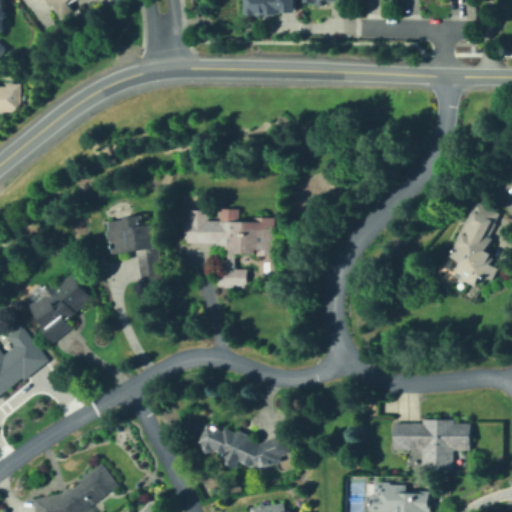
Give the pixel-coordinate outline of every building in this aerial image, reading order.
[(78,0),(73,4),(78,10),(66,18),(54,0),(41,0),(38,2),(36,0),(78,0)] [(250,11),(250,0),(300,0),(300,11),(250,11)] [(0,42),(8,49),(0,58),(0,42)] [(0,112),(0,85),(8,86),(8,83),(24,84),(22,106),(10,106),(10,113),(0,112)] [(500,269),(495,279),(483,272),(475,286),(456,275),(464,262),(453,257),(457,249),(454,247),(478,201),(503,214),(490,237),(494,240),(487,252),(497,258),(494,265),(500,269)] [(240,208),(240,220),(255,220),(255,215),(275,215),(275,253),(254,253),(254,251),(239,251),(239,268),(251,268),(251,286),(224,286),(224,259),(226,259),(226,249),(218,249),(218,244),(190,244),(190,213),(207,213),(207,220),(222,220),(222,208),(240,208)] [(141,217),(143,227),(151,225),(156,250),(160,249),(165,275),(143,279),(137,250),(114,255),(108,223),(141,217)] [(70,273),(94,298),(69,321),(73,326),(58,340),(41,321),(44,318),(27,300),(42,285),(50,293),(70,273)] [(25,325),(50,360),(0,396),(0,344),(6,353),(17,345),(10,336),(25,325)] [(460,420),(460,424),(474,424),(474,451),(455,451),(455,468),(422,468),(422,449),(409,449),(409,445),(395,445),(395,420),(460,420)] [(210,422),(230,433),(234,426),(259,440),(280,437),(294,444),(287,457),(274,450),(263,470),(243,459),(240,466),(226,458),(229,452),(202,437),(210,422)] [(92,506),(96,511),(37,511),(37,508),(33,503),(42,497),(67,490),(104,463),(120,485),(92,506)] [(418,493),(418,511),(395,511),(395,510),(376,510),(376,493),(418,493)] [(251,503),(250,511),(293,511),(293,510),(283,510),(283,502),(251,503)]
